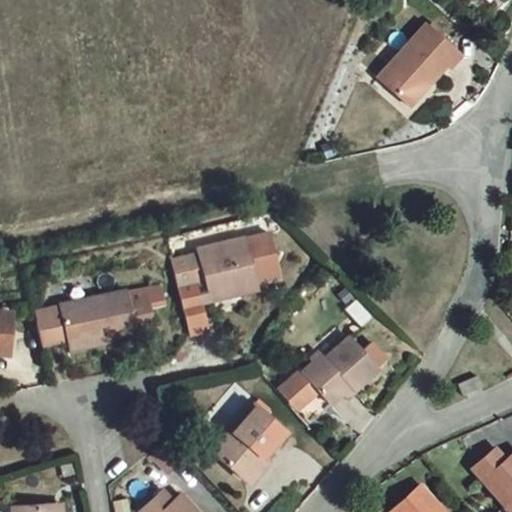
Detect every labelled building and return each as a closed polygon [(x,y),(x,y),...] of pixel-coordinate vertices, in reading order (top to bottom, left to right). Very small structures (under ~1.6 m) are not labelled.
[(440,15),(392,67),(413,84),(453,41),(460,48),(468,39),(440,15)] [(453,41),(413,84),(420,91),(460,48),(453,41)] [(215,232),(175,241),(184,277),(205,272),(206,279),(257,266),(254,256),(276,251),(271,230),(295,224),(290,204),(266,210),(265,207),(212,221),(215,232)] [(295,224),(271,230),(276,251),(300,245),(295,224)] [(276,251),(254,256),(257,266),(279,261),(276,251)] [(205,272),(184,277),(193,311),(213,306),(206,279),(205,272)] [(128,326),(141,323),(139,315),(163,309),(158,288),(134,294),(130,279),(57,296),(58,301),(67,341),(70,351),(105,341),(102,332),(128,326)] [(58,301),(39,306),(46,346),(67,341),(58,301)] [(367,359),(375,367),(410,336),(383,310),(348,342),(341,335),(320,354),(345,380),(366,361),(367,359)] [(102,332),(105,341),(130,334),(128,326),(102,332)] [(511,346),(511,345),(511,329),(503,337),(511,346)] [(320,354),(289,382),(314,408),(345,380),(320,354)] [(282,457),(274,450),(293,429),(259,396),(216,439),(257,481),(282,457)] [(511,417),(503,425),(511,435),(511,417)] [(170,426),(153,441),(172,463),(192,446),(170,422),(170,426)] [(493,445),(468,462),(502,511),(511,511),(511,447),(500,456),(493,445)] [(462,510),(484,488),(440,447),(419,468),(462,510)] [(154,511),(209,511),(178,481),(172,486),(162,476),(139,496),(154,511)] [(445,511),(417,479),(381,510),(382,511),(445,511)] [(54,511),(49,488),(3,498),(6,511),(54,511)] [(134,488),(119,491),(123,510),(138,507),(134,488)]
